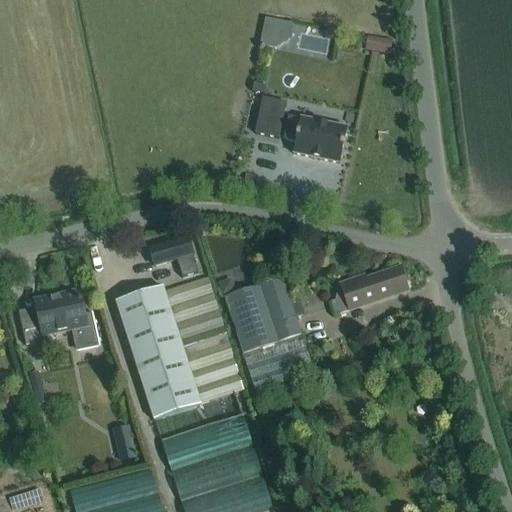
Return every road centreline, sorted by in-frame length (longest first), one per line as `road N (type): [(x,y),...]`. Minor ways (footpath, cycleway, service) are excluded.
road 1 (unclassified): [(0,250),(191,210),(442,250)]
road 2 (unclassified): [(510,511),(465,372),(442,250)]
road 3 (unclassified): [(442,250),(413,0)]
